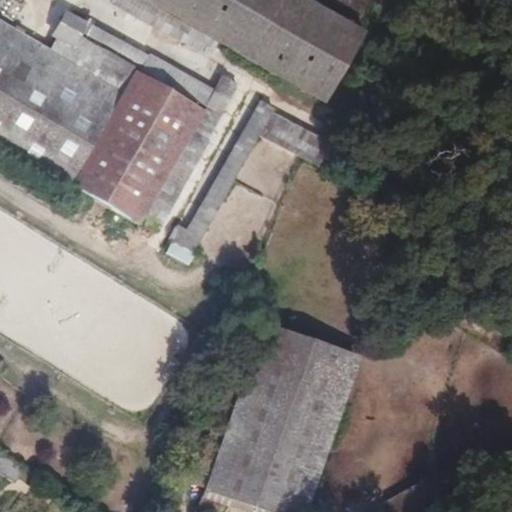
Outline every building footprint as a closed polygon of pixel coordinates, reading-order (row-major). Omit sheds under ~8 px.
[(111,0),(185,40),(193,27),(146,0),(111,0)] [(146,0),(193,27),(326,101),(367,30),(314,0),(146,0)] [(124,92),(92,74),(0,20),(0,143),(70,184),(123,94),(124,92)] [(146,78),(219,117),(235,85),(171,50),(164,63),(87,24),(75,48),(99,60),(92,74),(124,92),(123,94),(132,98),(146,78)] [(207,137),(219,117),(146,78),(132,98),(195,132),(207,137)] [(101,143),(132,98),(123,94),(70,184),(101,143)] [(126,249),(195,132),(132,98),(101,143),(70,184),(57,209),(126,249)] [(160,251),(188,265),(255,134),(314,165),(327,140),(252,102),(187,230),(174,224),(160,251)] [(238,394),(229,421),(205,491),(264,511),(306,511),(361,358),(264,323),(238,394)] [(215,415),(229,421),(238,394),(224,389),(215,415)] [(0,472),(15,483),(27,467),(0,448),(0,472)] [(37,511),(81,511),(46,487),(31,508),(37,511)]
